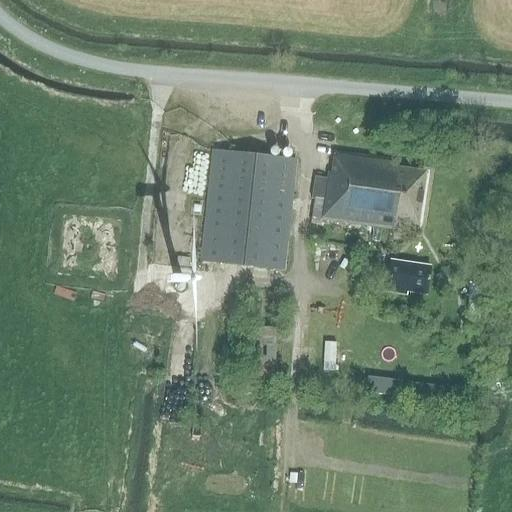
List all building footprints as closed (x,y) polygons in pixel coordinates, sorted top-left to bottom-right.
[(284,271),(296,160),(212,150),(200,262),(284,271)] [(328,173),(326,179),(314,177),(311,199),(315,200),(311,223),(320,225),(321,220),(394,230),(395,221),(416,224),(419,209),(422,189),(424,173),(398,169),(399,162),(334,153),(331,173),(328,173)] [(188,267),(189,258),(177,256),(176,266),(188,267)] [(425,295),(429,267),(389,261),(385,292),(406,295),(407,292),(425,295)] [(483,321),(484,283),(471,283),(470,321),(483,321)] [(249,328),(246,377),(274,378),(277,329),(249,328)] [(339,373),(340,343),(327,343),(326,373),(339,373)] [(409,398),(460,400),(461,373),(410,372),(409,398)] [(368,395),(401,400),(404,380),(371,375),(368,395)]
